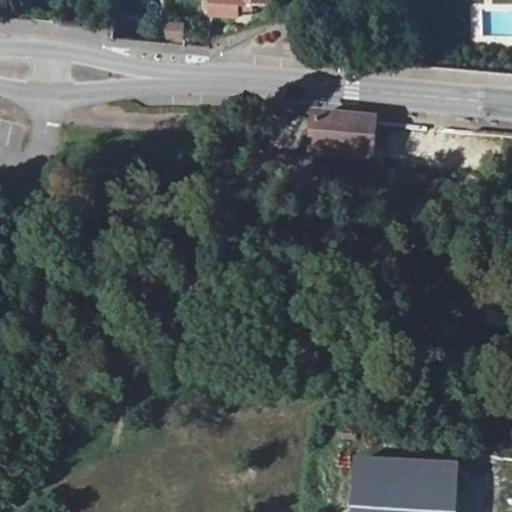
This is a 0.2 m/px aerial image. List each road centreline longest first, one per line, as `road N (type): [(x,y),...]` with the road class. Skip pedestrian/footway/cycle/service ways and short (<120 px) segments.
road 1 (secondary): [(511,99),(196,82)]
road 2 (secondary): [(196,82),(52,47),(0,51)]
road 3 (secondary): [(0,84),(46,99),(196,82)]
